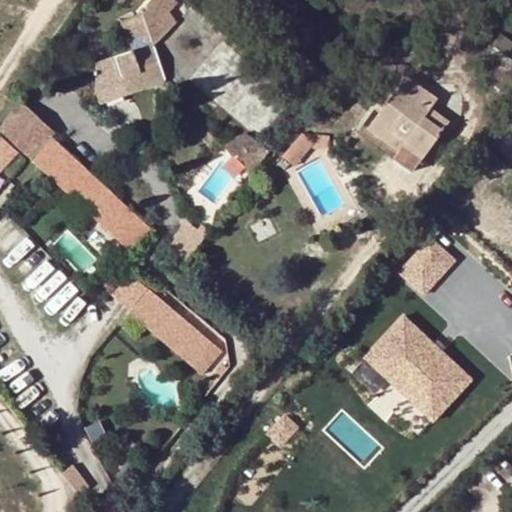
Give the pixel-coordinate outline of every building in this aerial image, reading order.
[(121,82),(126,94),(164,80),(152,45),(176,21),(166,10),(174,1),(172,0),(149,0),(144,5),(146,11),(118,20),(128,51),(94,62),(95,91),(121,82)] [(511,59),(511,42),(499,34),(491,46),(511,59)] [(56,43),(50,53),(57,59),(65,50),(56,43)] [(41,65),(29,81),(40,89),(52,73),(41,65)] [(414,149),(422,156),(441,129),(424,117),(436,99),(404,76),(367,127),(396,149),(408,157),(414,149)] [(99,103),(126,94),(121,82),(95,91),(99,103)] [(14,103),(0,123),(0,132),(17,149),(39,126),(14,103)] [(28,159),(29,158),(49,136),(46,133),(39,126),(17,149),(28,159)] [(231,137),(224,145),(260,173),(274,154),(247,134),(239,144),(231,137)] [(325,147),(326,137),(300,134),(282,156),(293,165),(310,145),(325,147)] [(29,158),(128,250),(141,237),(149,228),(49,136),(29,158)] [(0,137),(0,168),(15,151),(0,137)] [(411,171),(422,156),(414,149),(408,157),(396,149),(392,156),(411,171)] [(178,228),(165,243),(189,265),(214,232),(203,224),(199,229),(193,224),(179,222),(178,228)] [(401,274),(428,297),(462,258),(435,235),(401,274)] [(411,313),(370,358),(442,422),(483,377),(411,313)] [(87,486),(72,464),(62,471),(78,493),(87,486)]
